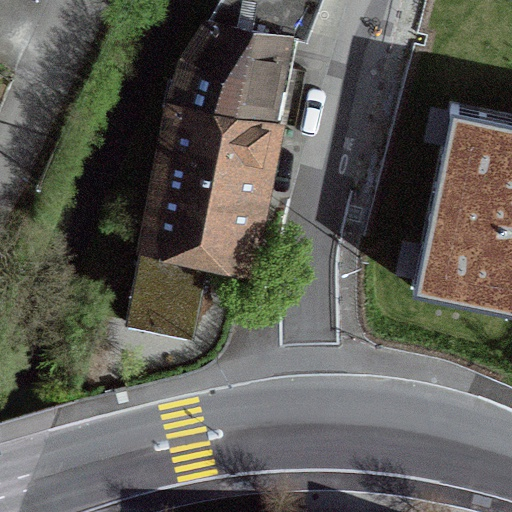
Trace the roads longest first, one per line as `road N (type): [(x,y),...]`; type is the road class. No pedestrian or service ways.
road 1 (residential): [(371,0),(347,59),(315,217),(314,422)]
road 2 (secondary): [(314,422),(250,427),(72,468)]
road 3 (secondary): [(511,454),(412,427),(314,422)]
road 4 (residential): [(0,166),(86,0)]
